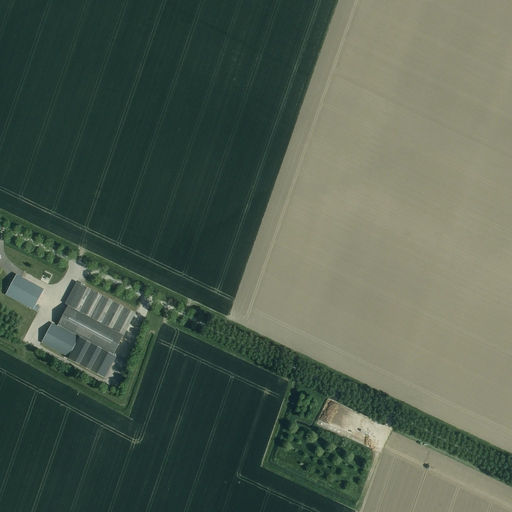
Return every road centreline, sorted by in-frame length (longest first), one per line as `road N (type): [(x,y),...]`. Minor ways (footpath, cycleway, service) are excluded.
road 1 (unclassified): [(511,470),(0,226)]
road 2 (track): [(0,210),(511,454)]
road 3 (track): [(393,414),(358,509),(262,464),(291,381),(70,276)]
road 4 (track): [(158,324),(120,401),(0,337)]
road 5 (track): [(0,347),(119,411),(131,407)]
road 6 (track): [(511,486),(387,427)]
